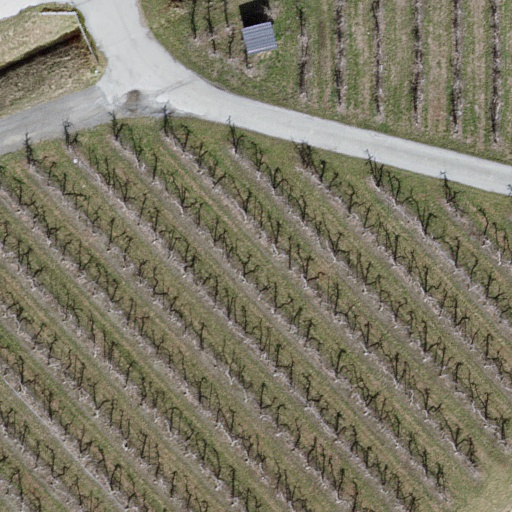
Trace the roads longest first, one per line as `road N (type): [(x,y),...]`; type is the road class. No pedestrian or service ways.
road 1 (track): [(99,0),(128,58),(150,75),(270,119),(511,181)]
road 2 (track): [(0,140),(150,75)]
